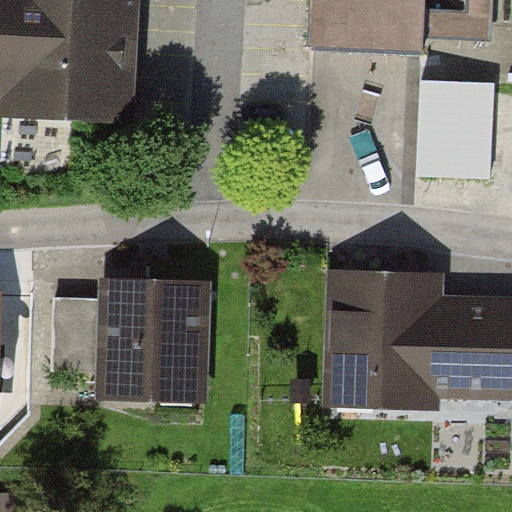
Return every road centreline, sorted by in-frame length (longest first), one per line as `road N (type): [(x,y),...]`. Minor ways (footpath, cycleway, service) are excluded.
road 1 (residential): [(511,241),(205,217)]
road 2 (residential): [(218,0),(205,217)]
road 3 (residential): [(205,217),(0,231)]
